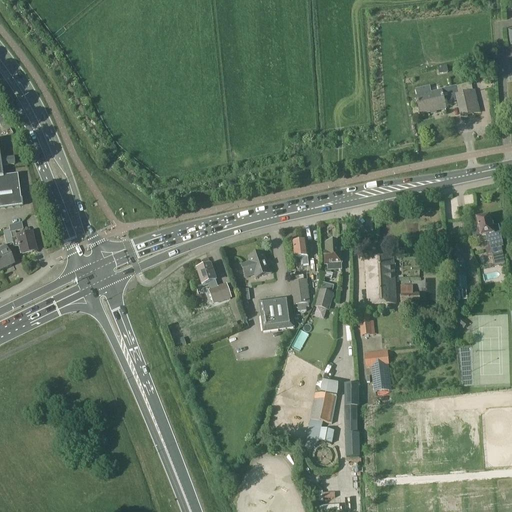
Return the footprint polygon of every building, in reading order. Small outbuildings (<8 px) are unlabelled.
[(431,87),(415,90),(420,115),(445,109),(444,103),(457,100),(461,117),(479,113),(474,91),(473,92),(471,84),(432,93),(431,87)] [(0,209),(21,206),(17,176),(2,178),(0,163),(0,209)] [(489,218),(475,221),(477,229),(471,231),(473,240),(486,237),(487,243),(489,243),(491,251),(502,248),(498,228),(491,229),(489,218)] [(31,235),(16,238),(12,239),(11,233),(23,230),(22,223),(9,226),(10,231),(13,244),(14,248),(18,247),(20,255),(35,252),(32,240),(31,235)] [(6,245),(13,244),(10,231),(3,233),(5,240),(6,245)] [(309,265),(308,257),(306,243),(293,244),(295,259),(302,258),(303,266),(309,265)] [(342,255),(341,244),(326,245),(327,254),(325,254),(326,265),(327,265),(328,271),(342,270),(341,264),(343,264),(342,255)] [(463,247),(450,248),(455,290),(467,289),(463,247)] [(0,251),(1,254),(0,253),(0,271),(0,272),(13,266),(5,249),(0,251)] [(256,279),(270,274),(263,253),(248,258),(250,262),(242,265),(247,277),(254,275),(256,279)] [(368,306),(396,305),(393,258),(366,260),(368,306)] [(243,281),(241,264),(235,265),(238,281),(243,281)] [(218,289),(210,266),(197,271),(202,285),(207,284),(214,304),(230,299),(226,286),(218,289)] [(294,305),(310,303),(307,281),(291,284),(294,305)] [(251,302),(248,285),(236,288),(244,311),(250,309),(248,303),(251,302)] [(329,310),(333,295),(320,291),(316,307),(329,310)] [(403,305),(422,305),(421,294),(403,294),(403,305)] [(263,333),(294,329),(290,297),(258,302),(263,333)] [(369,315),(358,315),(360,336),(374,334),(374,322),(369,323),(369,315)] [(466,321),(458,315),(455,318),(456,324),(461,327),(466,321)] [(177,349),(189,345),(186,337),(174,341),(177,349)] [(390,391),(386,365),(389,365),(388,352),(366,355),(367,368),(373,367),(377,393),(390,391)] [(319,441),(332,443),(334,433),(322,431),(323,423),(332,424),(338,386),(324,383),(322,396),(315,395),(306,448),(313,449),(319,441)] [(359,460),(359,435),(358,387),(346,387),(347,460),(359,460)] [(436,511),(471,511),(469,484),(433,489),(436,511)]
